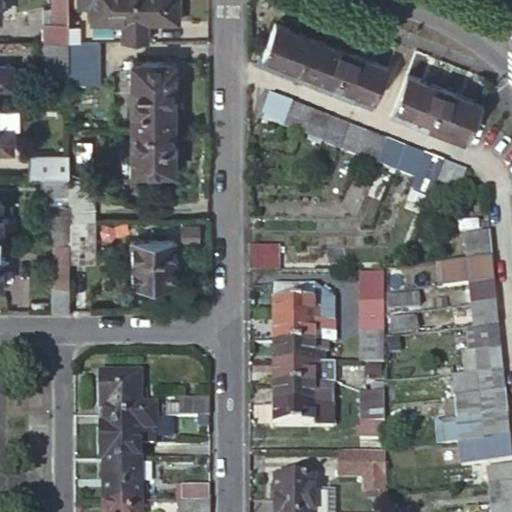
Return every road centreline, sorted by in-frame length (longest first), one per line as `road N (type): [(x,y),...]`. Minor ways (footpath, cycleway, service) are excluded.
road 1 (residential): [(233,0),(227,331)]
road 2 (residential): [(60,330),(61,511)]
road 3 (residential): [(227,331),(229,511)]
road 4 (residential): [(227,331),(60,330)]
